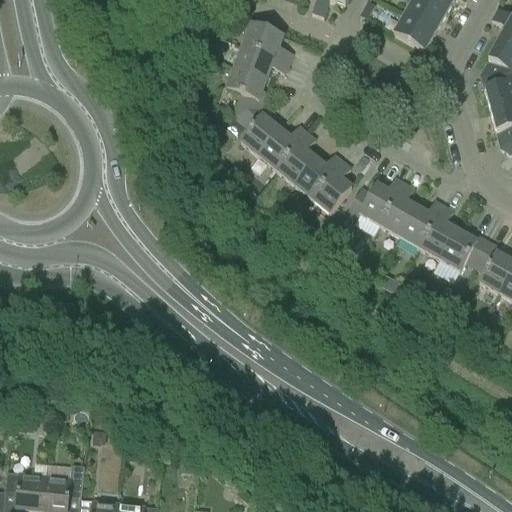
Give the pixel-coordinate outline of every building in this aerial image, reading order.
[(311,0),(313,1),(317,2),(315,8),(311,19),(323,23),(327,12),(329,7),(331,7),(344,12),(348,0),(311,0)] [(445,19),(456,0),(414,0),(414,1),(445,19)] [(435,38),(445,19),(414,1),(403,20),(435,38)] [(366,25),(374,11),(367,7),(359,21),(366,25)] [(497,15),(490,26),(500,32),(506,35),(503,39),(498,49),(511,56),(511,23),(511,24),(506,21),(497,15)] [(423,57),(435,38),(403,20),(392,40),(423,57)] [(287,69),(291,59),(277,54),(282,42),(250,30),(242,52),(287,69)] [(489,118),(511,111),(511,56),(498,49),(479,81),(489,118)] [(283,79),(287,69),(242,52),(233,73),(265,85),(270,74),(283,79)] [(232,122),(261,114),(266,99),(261,97),(265,85),(233,73),(225,95),(240,101),(232,122)] [(511,161),(511,111),(489,118),(499,154),(511,161)] [(258,162),(279,136),(270,128),(273,124),(261,114),(232,122),(248,135),(239,147),(258,162)] [(275,177),(306,139),(298,132),(288,143),(279,136),(258,162),(275,177)] [(293,191),(314,164),(305,157),(314,145),(306,139),(275,177),(293,191)] [(311,205),(341,167),(333,160),(324,172),(314,164),(293,191),(311,205)] [(329,220),(350,193),(341,185),(350,174),(341,167),(311,205),(329,220)] [(350,212),(346,220),(356,225),(353,231),(373,242),(379,232),(403,189),(402,189),(395,184),(394,184),(387,196),(386,197),(377,191),(375,190),(374,192),(370,200),(360,194),(350,212)] [(399,243),(416,213),(405,207),(412,195),(403,189),(379,232),(399,243)] [(419,254),(443,212),(433,206),(426,219),(416,213),(399,243),(419,254)] [(438,265),(455,236),(445,230),(452,217),(443,212),(419,254),(438,265)] [(465,242),(455,236),(438,265),(459,277),(464,268),(474,273),(488,248),(468,237),(465,242)] [(499,300),(511,276),(511,268),(505,264),(508,259),(488,248),(474,273),(483,279),(478,288),(499,300)] [(346,266),(342,273),(353,279),(359,268),(354,265),(346,266)] [(511,307),(511,276),(499,300),(511,307)] [(67,426),(68,410),(54,409),(52,425),(67,426)] [(3,423),(2,434),(10,435),(11,424),(3,423)] [(10,435),(19,436),(20,424),(12,423),(11,424),(10,435)] [(92,433),(90,447),(99,448),(105,444),(106,435),(92,433)] [(195,479),(196,466),(178,463),(177,476),(195,479)] [(40,511),(44,483),(45,470),(34,468),(33,481),(5,478),(2,498),(3,498),(1,511),(40,511)] [(44,483),(40,511),(79,511),(80,507),(81,507),(81,506),(84,472),(71,471),(69,485),(44,483)]
